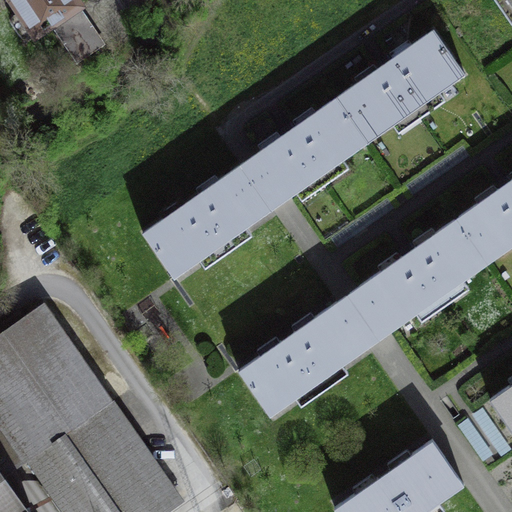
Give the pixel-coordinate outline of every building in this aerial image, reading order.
[(79,5),(76,0),(12,0),(35,34),(50,24),(75,7),(79,5)] [(511,0),(494,0),(511,24),(511,0)] [(75,7),(50,24),(76,63),(101,46),(75,7)] [(357,82),(335,97),(367,141),(392,123),(398,132),(445,99),(439,90),(464,73),(433,28),(411,44),(408,39),(389,52),(392,57),(376,68),(373,63),(354,77),(357,82)] [(249,157),(240,163),(272,208),(280,202),(296,191),(302,199),(348,167),(342,158),(367,141),(335,97),(315,111),(311,106),(292,120),(295,124),(280,135),(276,130),(257,144),(261,149),(249,157)] [(164,216),(142,232),(173,276),(199,258),(205,267),(252,234),(246,226),(272,208),(240,163),(218,179),(215,174),(195,187),(199,192),(183,203),(180,198),(160,212),(164,216)] [(478,203),(457,218),(486,260),(489,258),(490,260),(511,245),(511,170),(509,173),(511,176),(511,178),(497,189),(493,184),(474,197),(478,203)] [(345,295),(336,302),(367,346),(377,339),(416,312),(422,320),(469,288),(463,279),(486,263),(484,262),(486,260),(457,218),(435,233),(431,227),(412,240),(416,246),(400,257),(396,251),(378,264),(382,270),(345,295)] [(163,511),(182,499),(43,302),(0,331),(0,414),(67,511),(163,511)] [(261,354),(238,370),(270,414),(295,396),(301,405),(348,372),(342,363),(367,346),(336,302),(314,317),(310,311),(292,324),(295,330),(280,341),(276,336),(257,349),(261,354)] [(511,374),(507,378),(511,383),(489,399),(511,430),(511,374)] [(463,483),(432,438),(411,453),(407,448),(387,461),(391,467),(389,469),(390,470),(379,478),(378,476),(376,478),(372,472),(352,486),(355,492),(334,506),(337,511),(441,511),(445,510),(438,501),(463,483)] [(0,511),(21,511),(6,490),(9,488),(7,486),(5,487),(0,480),(0,511)]
